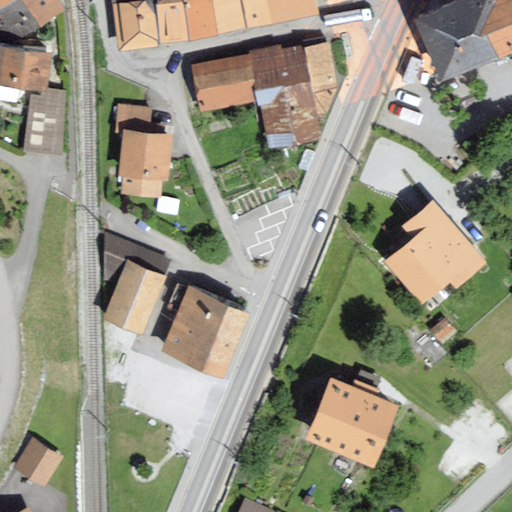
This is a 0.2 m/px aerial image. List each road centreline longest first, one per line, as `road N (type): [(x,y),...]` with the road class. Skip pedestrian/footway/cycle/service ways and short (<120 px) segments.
road 1 (secondary): [(282,297),(405,0)]
road 2 (residential): [(282,297),(250,285),(157,63)]
road 3 (secondary): [(193,511),(282,297)]
road 4 (residential): [(374,0),(157,63)]
road 5 (unknown): [(362,102),(464,241)]
